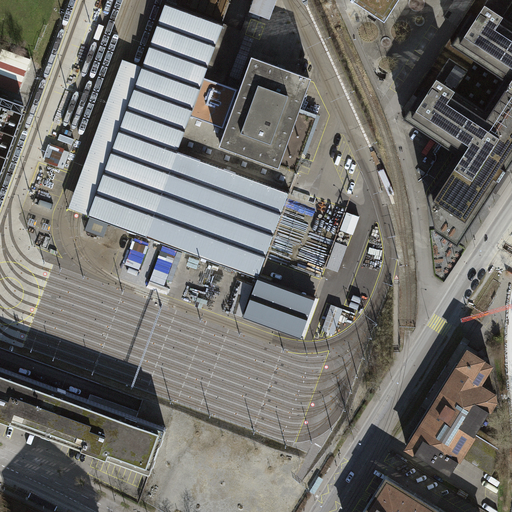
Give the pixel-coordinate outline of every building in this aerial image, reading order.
[(272,0),(253,0),(250,12),(266,18),(272,0)] [(353,0),(384,20),(397,0),(353,0)] [(511,0),(478,0),(449,44),(511,85),(511,0)] [(88,215),(88,216),(257,277),(258,276),(316,118),(299,112),(311,78),(251,56),(239,90),(223,84),(204,77),(224,24),(166,3),(143,66),(88,215)] [(243,31),(224,24),(204,77),(223,84),(243,31)] [(254,38),(245,35),(230,76),(239,80),(254,38)] [(453,152),(497,181),(511,157),(511,85),(449,44),(401,118),(453,152)] [(68,208),(88,215),(143,66),(122,59),(68,208)] [(24,107),(0,98),(0,105),(22,114),(24,107)] [(0,175),(23,114),(22,114),(0,105),(0,175)] [(497,181),(453,152),(426,194),(433,230),(455,244),(497,181)] [(349,209),(341,229),(353,233),(361,214),(349,209)] [(109,224),(90,217),(85,231),(104,237),(109,224)] [(348,246),(336,241),(326,267),(338,272),(348,246)] [(257,277),(243,317),(301,338),(316,297),(258,276),(257,277)] [(253,286),(241,281),(230,312),(242,316),(253,286)] [(343,309),(331,305),(322,330),(334,334),(343,309)] [(495,401),(495,394),(479,384),(491,366),(482,360),(483,359),(468,350),(407,447),(449,474),(461,455),(491,473),(500,459),(499,443),(478,429),(495,401)] [(60,389),(0,367),(0,419),(43,435),(60,389)] [(164,427),(60,389),(43,435),(147,473),(164,427)] [(442,511),(401,486),(401,488),(387,479),(374,499),(366,511),(442,511)]
